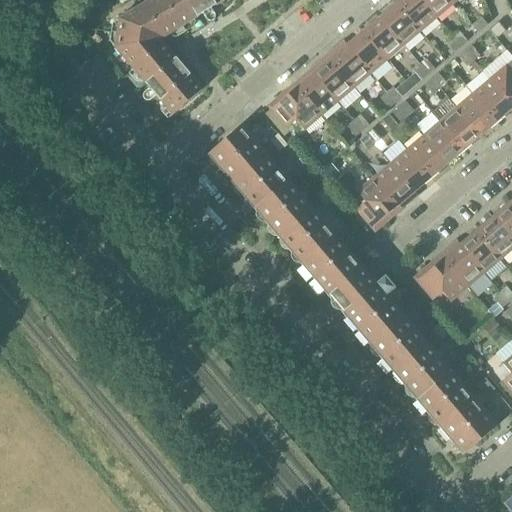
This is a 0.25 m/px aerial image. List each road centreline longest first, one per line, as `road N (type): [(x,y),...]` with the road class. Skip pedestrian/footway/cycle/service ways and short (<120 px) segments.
road 1 (residential): [(309,335),(400,239),(511,146)]
road 2 (residential): [(159,160),(356,0)]
road 3 (residential): [(309,335),(159,160)]
road 4 (residential): [(448,508),(309,335)]
road 5 (residential): [(159,160),(23,0)]
